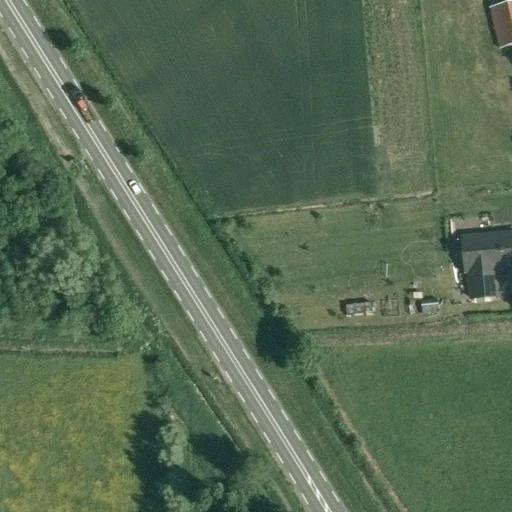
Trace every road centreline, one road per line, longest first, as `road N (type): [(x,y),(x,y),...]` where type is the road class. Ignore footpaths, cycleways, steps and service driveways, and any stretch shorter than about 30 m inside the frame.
road 1 (primary): [(228,349),(5,0)]
road 2 (primary): [(333,511),(228,349)]
road 3 (primary): [(228,349),(318,511)]
